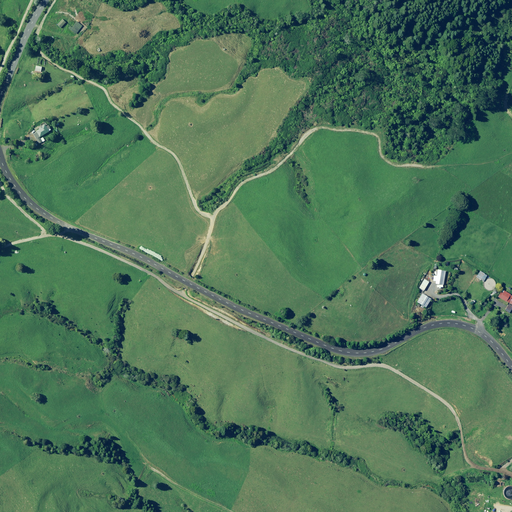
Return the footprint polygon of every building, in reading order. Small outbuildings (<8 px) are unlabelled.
[(66,22),(62,19),(57,24),(61,28),(66,22)] [(70,26),(68,28),(76,34),(82,25),(76,21),(72,27),(70,26)] [(44,70),(42,70),(43,66),(36,65),(33,78),(41,79),(42,72),(43,72),(43,73),(46,74),(47,69),(44,69),(44,70)] [(35,142),(37,145),(44,141),(41,136),(49,131),(45,124),(39,128),(39,129),(36,131),(36,132),(33,134),(36,139),(37,141),(35,142)] [(433,280),(433,281),(436,281),(435,283),(444,285),(446,271),(438,269),(437,276),(431,275),(430,279),(433,280)] [(487,275),(480,270),(476,277),(483,281),(487,275)] [(491,290),(492,289),(493,289),(494,288),(494,287),(495,287),(495,286),(495,285),(496,284),(495,283),(495,282),(495,281),(494,280),(493,279),(492,279),(491,278),(490,278),(489,278),(488,278),(487,278),(486,279),(485,280),(484,281),(484,282),(484,283),(484,284),(484,285),(484,286),(485,287),(485,288),(486,288),(487,289),(488,289),(489,290),(490,290),(491,290)] [(511,299),(511,298),(511,294),(502,289),(498,297),(509,303),(505,310),(509,313),(511,308),(511,299)] [(431,299),(422,293),(417,302),(426,307),(431,299)]
